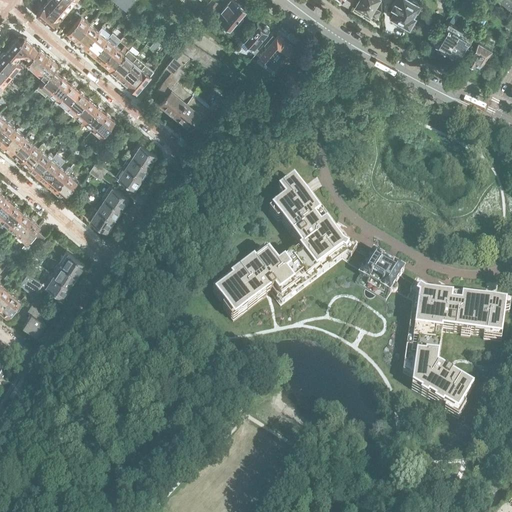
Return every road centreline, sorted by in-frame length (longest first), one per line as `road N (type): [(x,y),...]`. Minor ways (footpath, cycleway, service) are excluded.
road 1 (residential): [(505,269),(452,272),(416,259),(343,209),(318,142),(316,112),(341,39)]
road 2 (residential): [(98,252),(174,143),(11,9)]
road 3 (residential): [(98,252),(0,166)]
